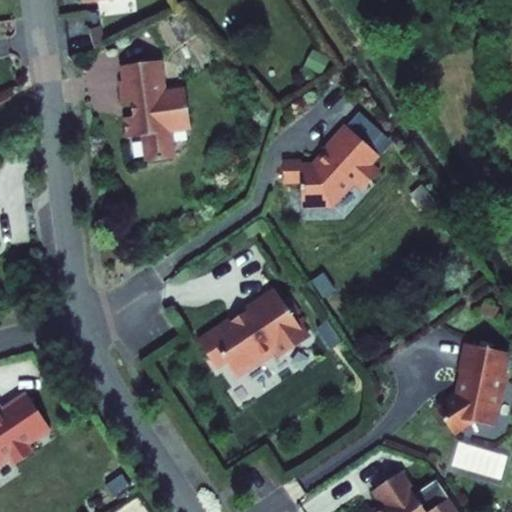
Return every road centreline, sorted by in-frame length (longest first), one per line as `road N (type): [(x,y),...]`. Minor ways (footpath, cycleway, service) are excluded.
road 1 (residential): [(35,0),(80,317)]
road 2 (residential): [(80,317),(100,374),(192,511)]
